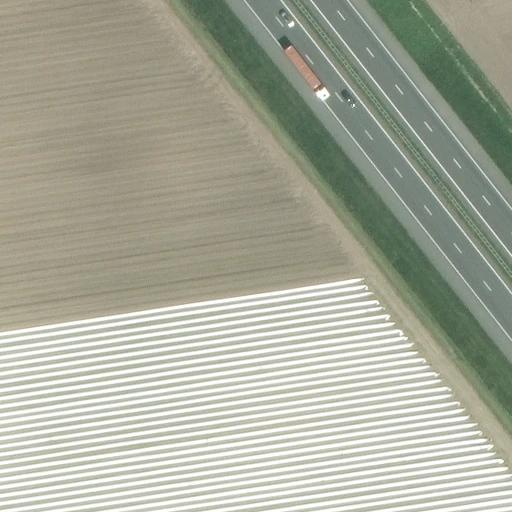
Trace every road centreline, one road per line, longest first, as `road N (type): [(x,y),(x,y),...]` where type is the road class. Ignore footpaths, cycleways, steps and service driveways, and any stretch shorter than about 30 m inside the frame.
road 1 (motorway): [(260,0),(511,321)]
road 2 (motorway): [(511,234),(328,0)]
